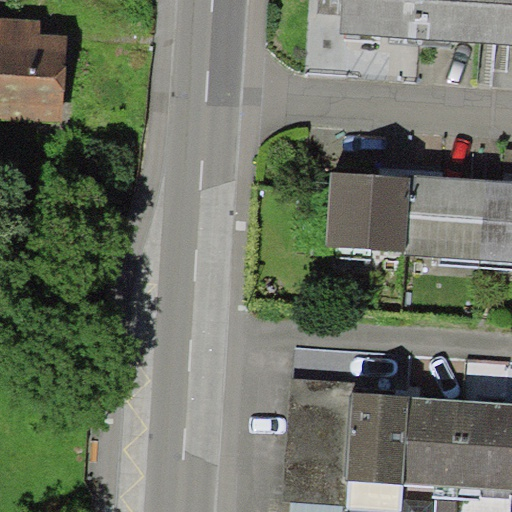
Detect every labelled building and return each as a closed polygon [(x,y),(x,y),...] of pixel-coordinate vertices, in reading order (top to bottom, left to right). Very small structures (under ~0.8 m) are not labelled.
[(414,0),(339,0),(337,32),(413,37),(414,0)] [(492,0),(414,0),(413,37),(490,42),(492,0)] [(511,0),(492,0),(490,42),(511,43),(511,0)] [(35,25),(0,21),(0,110),(59,115),(64,40),(34,38),(35,25)] [(406,176),(330,171),(325,248),(401,253),(406,176)] [(481,180),(406,176),(401,253),(476,257),(481,180)] [(511,182),(481,180),(476,257),(511,259),(511,182)] [(404,399),(348,396),(342,479),(398,483),(404,399)] [(404,399),(398,483),(454,487),(460,403),(404,399)] [(511,406),(460,403),(454,487),(510,490),(511,463),(511,406)]
